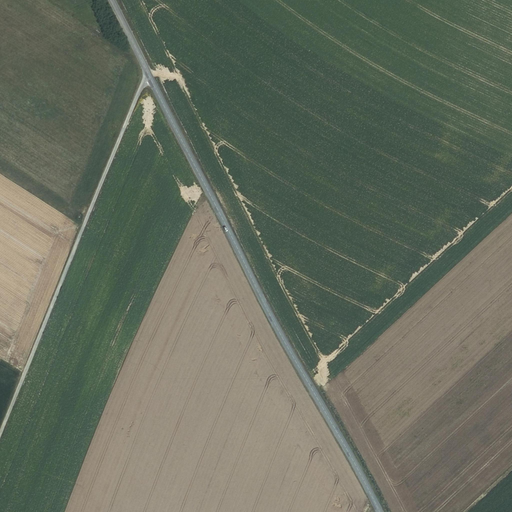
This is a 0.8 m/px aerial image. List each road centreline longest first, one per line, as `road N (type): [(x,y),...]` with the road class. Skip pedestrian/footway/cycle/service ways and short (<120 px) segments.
road 1 (tertiary): [(149,76),(379,511)]
road 2 (unclassified): [(0,432),(149,76)]
